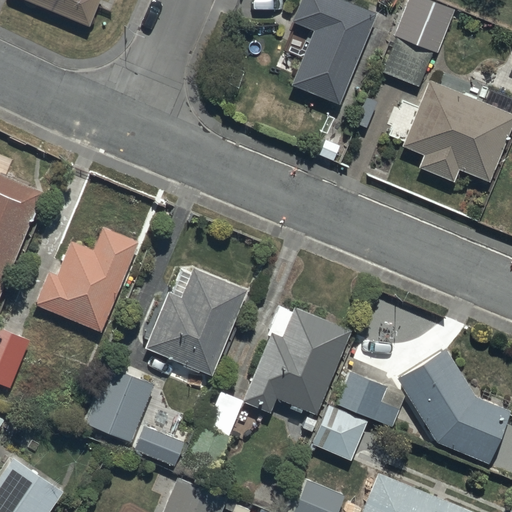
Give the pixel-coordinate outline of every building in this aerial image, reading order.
[(17,0),(88,29),(100,0),(17,0)] [(373,15),(335,0),(299,0),(289,26),(310,34),(287,89),(335,108),(373,15)] [(451,11),(423,0),(406,0),(378,73),(418,89),(432,54),(434,55),(451,11)] [(511,117),(424,82),(397,149),(419,158),(414,171),(449,185),(454,173),(485,185),(511,117)] [(0,291),(39,195),(0,179),(0,291)] [(46,275),(32,307),(98,335),(136,246),(100,231),(91,252),(68,242),(54,278),(46,275)] [(181,269),(170,296),(165,294),(143,352),(210,378),(244,291),(189,270),(189,272),(181,269)] [(265,338),(266,338),(240,404),(268,416),(274,401),(314,417),(348,333),(278,305),(265,338)] [(0,386),(10,390),(28,342),(0,331),(0,386)] [(394,380),(434,446),(487,467),(508,415),(472,400),(442,351),(394,380)] [(129,445),(150,387),(102,369),(81,427),(129,445)] [(348,373),(334,406),(389,430),(403,398),(348,373)] [(366,424),(327,407),(310,447),(349,464),(366,424)] [(230,436),(197,424),(178,474),(211,486),(230,436)] [(180,443),(140,429),(131,453),(171,468),(180,443)] [(10,460),(0,474),(0,511),(48,511),(61,494),(10,460)] [(462,511),(375,475),(359,511),(462,511)] [(335,511),(342,497),(299,478),(284,511),(335,511)] [(177,479),(161,511),(221,511),(226,502),(177,479)]
